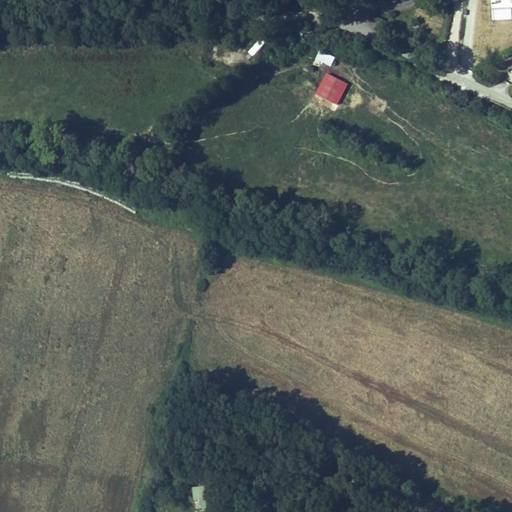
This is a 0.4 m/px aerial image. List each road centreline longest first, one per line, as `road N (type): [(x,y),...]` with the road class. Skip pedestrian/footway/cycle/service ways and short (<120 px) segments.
road 1 (residential): [(312,16),(0,27)]
road 2 (residential): [(312,16),(511,102)]
